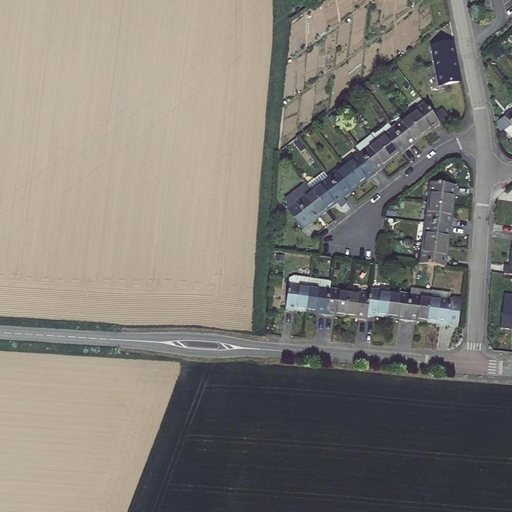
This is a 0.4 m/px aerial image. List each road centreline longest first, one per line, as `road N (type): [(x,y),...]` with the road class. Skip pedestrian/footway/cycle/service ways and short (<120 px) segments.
road 1 (tertiary): [(0,332),(473,365)]
road 2 (residential): [(484,174),(473,365)]
road 3 (residential): [(355,237),(382,199),(441,152),(483,133)]
road 4 (residential): [(458,0),(483,133)]
